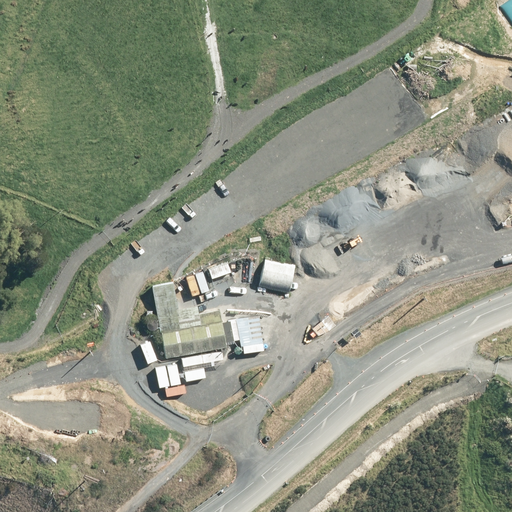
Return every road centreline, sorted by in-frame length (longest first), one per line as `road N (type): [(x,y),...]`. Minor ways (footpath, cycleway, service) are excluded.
road 1 (track): [(420,9),(78,251),(43,318),(14,351),(0,347)]
road 2 (trunk): [(134,511),(511,310)]
road 3 (trunk): [(511,340),(179,511)]
road 4 (unclassified): [(207,511),(380,361),(511,301)]
road 5 (track): [(128,511),(202,433),(0,391)]
